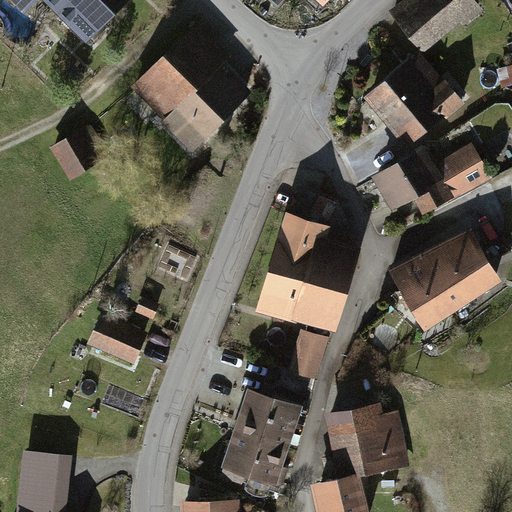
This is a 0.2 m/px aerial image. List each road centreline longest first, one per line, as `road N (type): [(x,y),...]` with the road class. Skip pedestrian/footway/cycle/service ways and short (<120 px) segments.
road 1 (residential): [(310,65),(162,411),(149,511)]
road 2 (track): [(0,143),(96,98),(203,0)]
